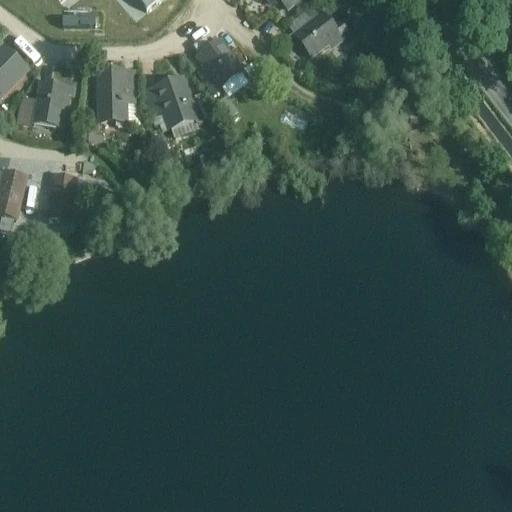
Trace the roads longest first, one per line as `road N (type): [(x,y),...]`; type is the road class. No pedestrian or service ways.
road 1 (residential): [(0,13),(48,52),(106,53),(166,49),(219,7)]
road 2 (tertiary): [(429,0),(511,106)]
